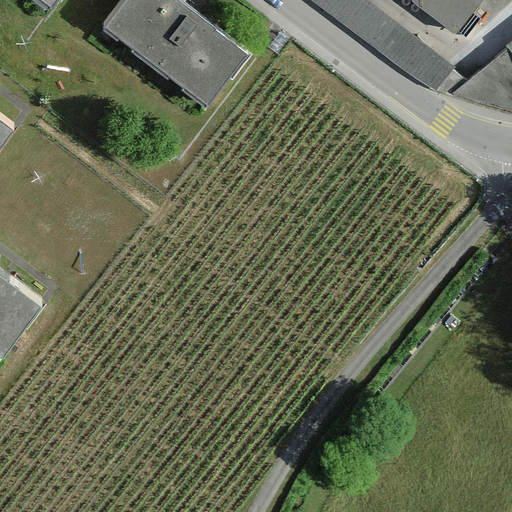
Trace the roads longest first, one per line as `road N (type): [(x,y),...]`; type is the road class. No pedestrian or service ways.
road 1 (residential): [(502,188),(337,387),(250,511)]
road 2 (residential): [(502,144),(445,121),(277,0)]
road 3 (residential): [(511,22),(469,57),(399,0)]
